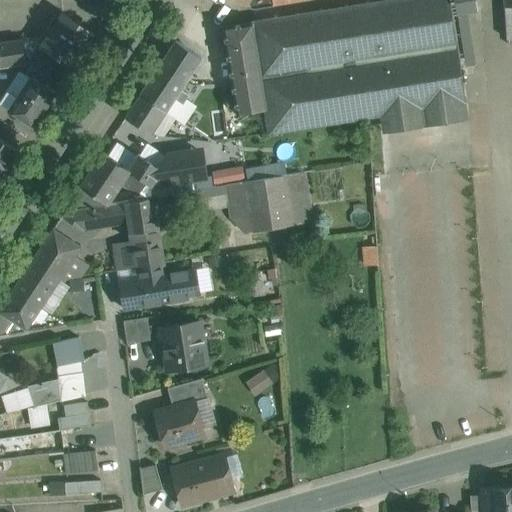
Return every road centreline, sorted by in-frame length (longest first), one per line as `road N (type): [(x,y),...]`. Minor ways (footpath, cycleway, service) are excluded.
road 1 (tertiary): [(165,0),(0,253)]
road 2 (residential): [(511,452),(275,511)]
road 3 (residential): [(132,511),(110,333)]
